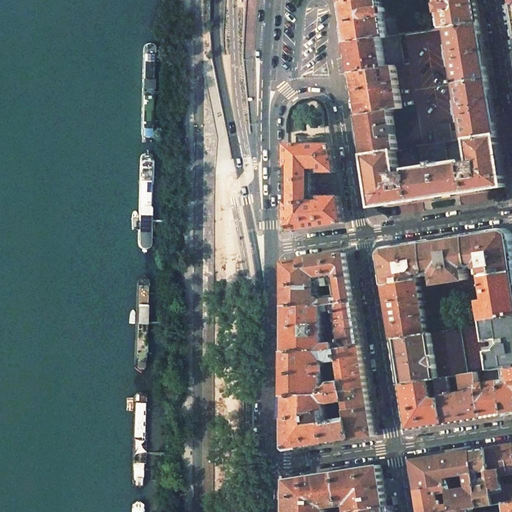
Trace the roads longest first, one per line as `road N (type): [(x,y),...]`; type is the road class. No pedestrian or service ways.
road 1 (residential): [(363,234),(336,83),(298,83),(278,100),(268,207)]
road 2 (primary): [(215,0),(216,53),(263,294)]
road 3 (residential): [(363,234),(398,445)]
road 4 (primary): [(269,0),(268,207)]
road 5 (primary): [(263,294),(268,465)]
road 6 (residential): [(511,207),(363,234)]
road 7 (residential): [(268,465),(398,445)]
road 8 (residential): [(492,0),(511,119)]
